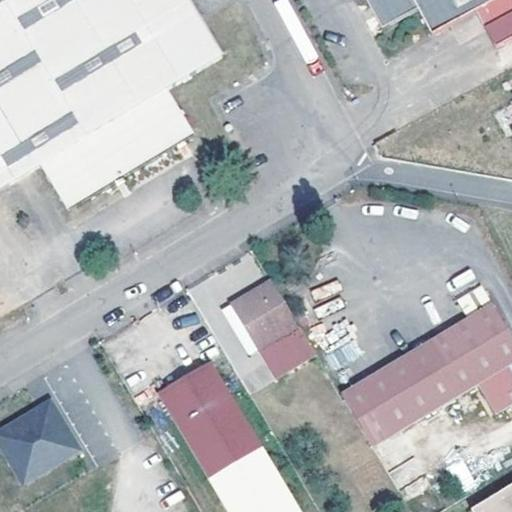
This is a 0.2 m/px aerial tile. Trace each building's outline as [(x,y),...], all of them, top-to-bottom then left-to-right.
[(0,0),(0,191),(40,167),(68,213),(194,138),(166,90),(207,67),(223,57),(187,0),(0,0)] [(511,0),(363,0),(379,31),(416,11),(429,36),(473,13),(493,50),(511,39),(511,0)] [(456,299),(464,314),(490,299),(481,284),(456,299)] [(258,353),(299,329),(273,286),(232,310),(258,353)] [(341,401),(371,453),(478,388),(495,415),(511,404),(511,402),(498,376),(511,367),(511,340),(493,309),(341,401)] [(297,511),(209,367),(158,399),(226,511),(297,511)] [(41,410),(0,434),(0,446),(22,485),(76,452),(49,406),(41,410)] [(94,452),(102,465),(118,455),(110,442),(94,452)] [(402,482),(419,472),(412,460),(395,470),(402,482)] [(511,511),(511,494),(480,511),(511,511)]
